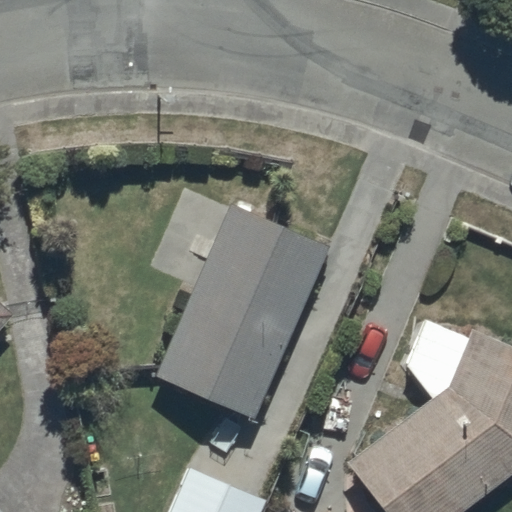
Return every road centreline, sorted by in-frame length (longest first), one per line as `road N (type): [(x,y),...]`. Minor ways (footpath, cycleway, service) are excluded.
road 1 (residential): [(142,25),(285,39),(511,116)]
road 2 (residential): [(0,49),(142,25)]
